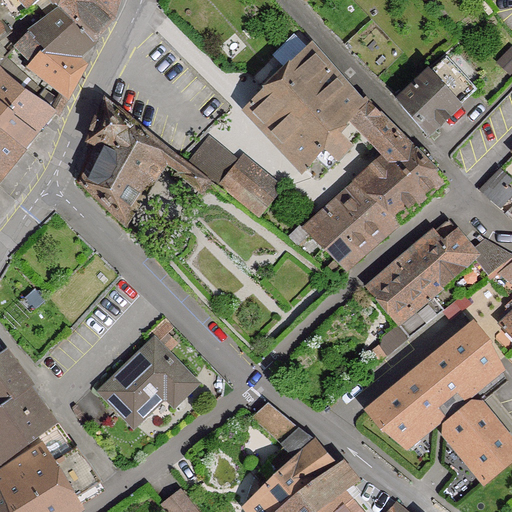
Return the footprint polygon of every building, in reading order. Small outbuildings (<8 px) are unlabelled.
[(30,8),(39,0),(50,0),(58,9),(95,39),(112,19),(117,0),(0,0),(15,17),(29,7),(30,8)] [(15,46),(77,57),(95,39),(58,9),(28,34),(15,46)] [(32,62),(28,66),(68,98),(86,65),(77,57),(15,46),(32,62)] [(362,107),(359,104),(309,47),(281,74),(276,68),(270,74),(275,80),(246,108),(303,169),(324,149),(337,162),(351,146),(337,134),(351,119),(362,107)] [(511,49),(497,64),(508,75),(511,70),(511,49)] [(407,112),(427,135),(475,91),(446,59),(400,100),(398,102),(407,112)] [(17,116),(34,133),(51,112),(54,109),(51,108),(55,102),(51,99),(53,96),(45,91),(38,100),(35,98),(32,96),(0,66),(0,103),(15,116),(17,116)] [(95,145),(81,183),(125,226),(126,224),(167,163),(183,173),(182,174),(202,190),(210,180),(183,160),(158,144),(131,122),(113,104),(105,100),(96,121),(97,121),(88,142),(95,145)] [(387,156),(356,185),(399,221),(446,181),(418,152),(417,152),(364,100),(359,104),(362,107),(351,119),(387,156)] [(0,128),(22,146),(34,133),(17,116),(15,116),(0,103),(0,128)] [(0,174),(22,147),(22,146),(0,128),(0,174)] [(221,185),(237,165),(207,142),(189,164),(210,180),(219,187),(221,185)] [(258,216),(281,188),(243,157),(237,165),(221,185),(258,216)] [(511,180),(500,170),(480,190),(501,208),(511,194),(511,190),(506,185),(511,180)] [(345,268),(399,221),(356,185),(306,230),(345,268)] [(368,289),(409,338),(444,311),(432,296),(474,259),(488,276),(511,257),(511,254),(510,253),(485,240),(473,250),(448,221),(368,289)] [(511,338),(511,257),(488,276),(491,279),(501,272),(511,280),(511,300),(506,307),(511,313),(500,325),(511,338)] [(473,324),(367,411),(383,430),(384,429),(406,448),(423,434),(419,430),(428,424),(431,428),(442,419),(446,424),(445,425),(444,434),(453,446),(458,442),(465,450),(460,454),(484,483),(511,460),(511,441),(481,404),(472,403),(471,404),(466,399),(477,390),(474,386),(482,379),(485,383),(502,370),(488,344),(489,343),(473,324)] [(194,384),(154,342),(103,392),(134,424),(165,394),(174,403),(194,384)] [(0,410),(29,389),(32,386),(6,350),(0,354),(0,410)] [(0,466),(56,424),(29,389),(0,410),(0,466)] [(278,511),(336,466),(314,440),(300,429),(268,403),(252,418),(285,448),(254,477),(264,487),(245,505),(250,511),(278,511)] [(0,497),(9,511),(72,511),(81,507),(75,497),(53,464),(74,450),(56,424),(0,466),(0,497)] [(74,450),(53,464),(75,497),(100,482),(77,448),(74,450)] [(278,511),(320,511),(352,485),(336,466),(278,511)] [(371,511),(352,487),(353,486),(352,485),(320,511),(371,511)] [(196,511),(181,492),(164,505),(168,511),(196,511)] [(0,511),(9,511),(0,497),(0,511)] [(407,511),(396,503),(386,511),(407,511)]
